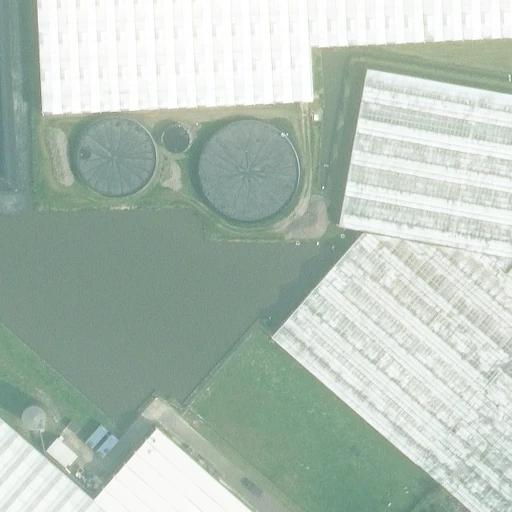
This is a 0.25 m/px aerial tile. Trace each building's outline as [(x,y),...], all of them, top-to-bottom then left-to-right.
[(511,0),(35,0),(40,112),(310,97),(307,42),(329,42),(511,35),(511,0)] [(367,236),(275,338),(401,450),(471,511),(511,511),(511,279),(510,277),(511,274),(511,95),(370,70),(350,190),(344,222),(367,236)] [(153,164),(153,163),(153,157),(151,149),(146,142),(142,137),(136,132),(129,129),(123,127),(115,127),(108,128),(102,131),(96,135),(91,139),(87,144),(84,149),(82,157),(82,164),(83,171),(85,177),(88,182),(93,189),(100,194),(105,197),(111,198),(117,199),(124,198),(130,197),(135,194),(142,189),(147,183),(151,177),(152,171),(153,164)] [(293,176),(293,175),(292,167),(290,159),(286,150),(280,144),(273,138),(265,134),(258,132),(248,131),(239,132),(230,134),(223,139),(217,144),(211,150),(207,158),(205,167),(204,175),(204,183),(207,193),(210,199),(216,207),(222,212),(231,217),(238,219),(246,220),(256,220),(266,217),(272,213),(279,208),(286,199),(290,193),(292,185),(293,176)] [(0,416),(0,511),(109,511),(94,499),(0,416)] [(72,421),(67,427),(75,434),(80,428),(72,421)] [(255,511),(158,426),(94,499),(109,511),(255,511)] [(57,438),(46,450),(66,467),(77,455),(57,438)]
